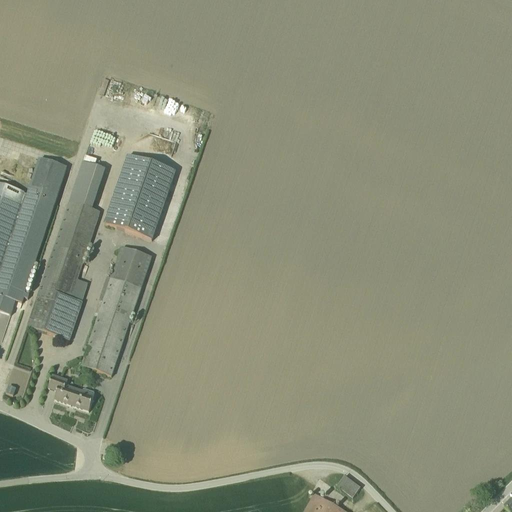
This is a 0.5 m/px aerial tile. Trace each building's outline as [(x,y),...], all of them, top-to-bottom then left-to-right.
[(104,230),(152,246),(175,177),(127,161),(104,230)] [(0,317),(11,321),(15,308),(22,310),(67,174),(39,164),(27,200),(0,190),(0,317)] [(28,333),(70,347),(89,290),(78,287),(101,217),(93,214),(106,174),(83,167),(28,333)] [(81,372),(112,382),(151,263),(120,253),(111,283),(106,282),(98,307),(102,308),(81,372)] [(67,387),(52,382),(48,395),(57,398),(54,406),(89,418),(94,402),(94,400),(84,396),(82,396),(82,397),(66,392),(67,387)] [(15,401),(17,393),(9,390),(7,399),(15,401)] [(360,494),(344,482),(336,493),(352,505),(360,494)] [(306,511),(336,511),(314,499),(306,511)]
